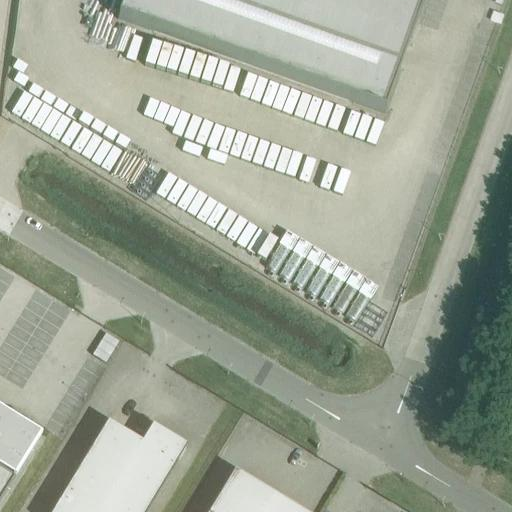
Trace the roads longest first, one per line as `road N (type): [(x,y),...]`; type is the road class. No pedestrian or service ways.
road 1 (unknown): [(459,0),(399,140),(385,153),(341,165),(256,143),(154,84),(128,63),(100,0)]
road 2 (unclassified): [(0,212),(380,445)]
road 3 (unclassified): [(380,445),(511,90)]
road 4 (unclassified): [(380,445),(485,511)]
